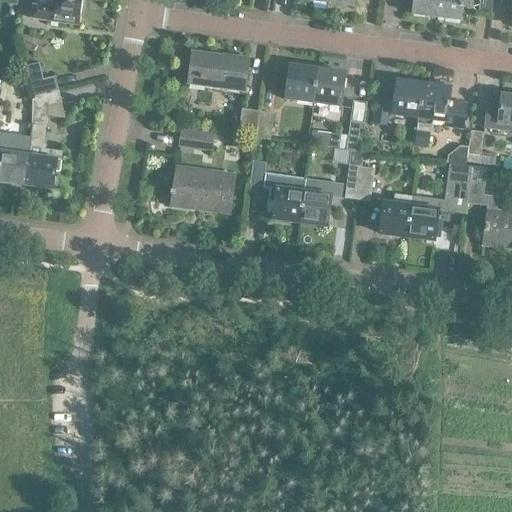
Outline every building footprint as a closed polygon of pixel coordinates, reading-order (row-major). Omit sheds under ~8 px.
[(82,0),(48,0),(48,8),(33,6),(31,18),(46,21),(45,22),(76,26),(77,16),(80,16),(81,13),(84,11),(85,4),(83,1),(82,0)] [(413,2),(412,15),(436,18),(438,0),(401,0),(413,2)] [(438,0),(436,18),(460,21),(462,7),(472,8),(472,0),(438,0)] [(249,62),(192,54),(188,84),(244,92),(249,62)] [(58,91),(55,77),(43,80),(39,64),(26,67),(34,97),(58,91)] [(289,67),(285,99),(312,103),(317,70),(289,67)] [(341,107),(345,74),(317,70),(312,103),(341,107)] [(387,115),(419,119),(423,85),(396,81),(393,103),(375,100),(374,113),(375,113),(373,124),(386,126),(387,115)] [(445,122),(444,128),(463,130),(466,104),(449,102),(451,88),(423,85),(419,119),(415,147),(427,148),(431,121),(445,122)] [(25,187),(53,191),(55,172),(59,172),(62,153),(42,150),(48,107),(61,104),(58,92),(31,98),(34,111),(35,110),(33,126),(25,187)] [(511,127),(511,96),(501,95),(499,107),(487,105),(484,128),(511,132),(511,127)] [(240,108),(236,134),(254,137),(257,110),(240,108)] [(268,139),(271,112),(257,110),(254,137),(268,139)] [(350,123),(346,150),(359,152),(363,125),(350,123)] [(33,126),(20,124),(17,146),(0,143),(0,183),(25,187),(33,126)] [(213,136),(181,131),(179,147),(211,151),(213,136)] [(467,155),(480,156),(483,133),(470,131),(467,155)] [(312,132),(310,145),(324,147),(326,134),(312,132)] [(270,189),(268,202),(274,203),(272,220),(300,224),(304,193),(305,181),(264,176),(266,164),(253,162),(250,186),(270,189)] [(349,166),(344,199),(357,201),(362,168),(349,166)] [(445,202),(412,198),(407,238),(434,242),(438,212),(465,215),(466,203),(469,182),(471,170),(450,167),(445,202)] [(362,168),(357,201),(370,203),(374,170),(362,168)] [(170,191),(169,195),(173,196),(172,201),(171,207),(189,209),(190,204),(199,205),(199,210),(229,214),(234,177),(176,169),(173,192),(170,191)] [(467,193),(466,203),(488,206),(483,247),(511,250),(511,213),(495,211),(497,199),(482,197),(484,184),(492,185),(494,173),(471,170),(469,182),(467,193)] [(305,181),(304,193),(300,224),(327,227),(331,197),(340,199),(342,186),(305,181)] [(407,238),(412,198),(395,195),(393,205),(383,204),(379,234),(407,238)]
